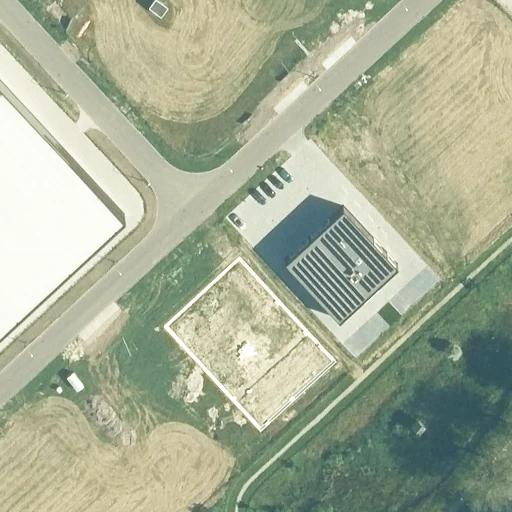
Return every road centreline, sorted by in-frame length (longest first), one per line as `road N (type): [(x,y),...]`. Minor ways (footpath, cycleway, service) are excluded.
road 1 (unclassified): [(421,0),(194,210)]
road 2 (unclassified): [(0,1),(194,210)]
road 3 (unclassified): [(194,210),(0,390)]
